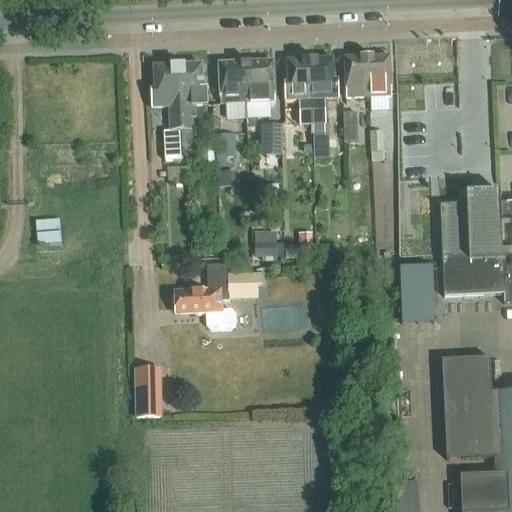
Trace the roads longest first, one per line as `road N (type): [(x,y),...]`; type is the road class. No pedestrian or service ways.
road 1 (secondary): [(0,26),(511,3)]
road 2 (track): [(134,20),(150,353)]
road 3 (track): [(0,273),(12,244),(8,26)]
